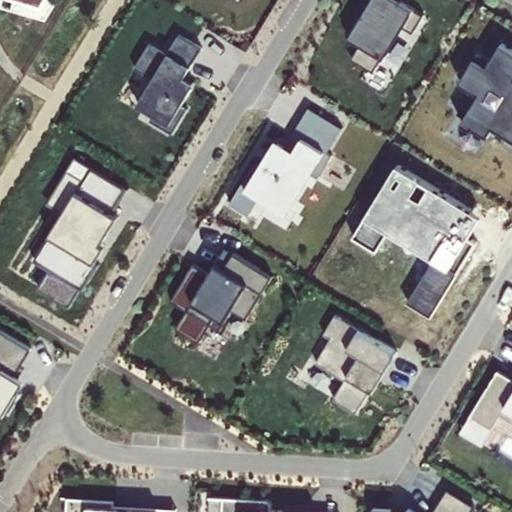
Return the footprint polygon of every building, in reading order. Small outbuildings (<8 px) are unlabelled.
[(371,0),(361,18),(356,16),(347,33),(362,43),(353,59),(374,72),(402,26),(414,33),(424,14),(401,0),(371,0)] [(138,104),(155,114),(151,120),(173,133),(188,108),(182,105),(195,83),(185,77),(203,48),(180,34),(168,53),(151,42),(135,68),(154,79),(138,104)] [(511,47),(503,42),(493,58),(480,50),(460,81),(473,89),(459,111),(465,116),(462,122),(473,129),(474,126),(488,135),(494,127),(511,138),(511,47)] [(343,127),(310,106),(285,147),(278,143),(271,155),(273,157),(269,164),(263,161),(261,164),(256,161),(230,203),(248,214),(259,196),(285,212),(310,170),(320,176),(333,155),(328,151),(343,127)] [(68,170),(84,180),(64,212),(35,260),(50,270),(39,288),(70,307),(81,289),(84,291),(90,280),(86,278),(83,275),(92,260),(119,216),(114,213),(129,188),(77,156),(68,170)] [(399,164),(354,237),(378,252),(390,232),(434,258),(409,300),(433,315),(477,242),(459,231),(473,209),(399,164)] [(48,203),(64,212),(84,180),(68,170),(48,203)] [(210,274),(218,279),(234,253),(226,248),(210,274)] [(210,274),(193,264),(172,300),(188,310),(177,328),(200,342),(211,324),(220,330),(232,310),(247,319),(273,276),(234,253),(218,279),(210,274)] [(96,262),(92,260),(83,275),(86,278),(96,262)] [(324,334),(331,338),(316,362),(345,380),(334,399),(357,413),(374,392),(371,390),(384,370),(387,372),(398,352),(340,311),(324,334)] [(0,412),(4,415),(5,413),(8,415),(20,394),(18,393),(24,382),(15,376),(32,349),(0,329),(0,412)] [(371,390),(374,392),(387,372),(384,370),(371,390)] [(511,377),(499,370),(471,416),(493,430),(502,416),(511,422),(511,377)] [(484,445),(493,430),(471,416),(462,432),(484,445)] [(441,501),(459,511),(470,511),(475,505),(448,489),(441,501)] [(116,500),(68,497),(67,511),(176,511),(177,508),(116,505),(116,500)] [(317,511),(300,511),(282,511),(283,511),(272,509),(273,506),(272,506),(272,504),(271,503),(271,502),(270,501),(269,501),(268,500),(267,500),(224,497),(223,511),(317,511)] [(375,506),(374,511),(459,511),(441,501),(433,511),(420,511),(410,509),(375,506)]
